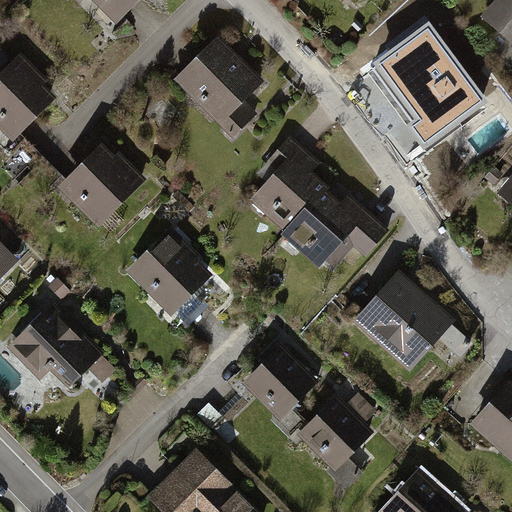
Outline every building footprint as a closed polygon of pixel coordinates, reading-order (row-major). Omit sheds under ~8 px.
[(89,0),(107,21),(131,0),(89,0)] [(341,0),(349,8),(357,0),(341,0)] [(511,0),(491,0),(478,15),(511,45),(511,0)] [(425,15),(378,48),(409,92),(432,77),(448,100),(472,83),(425,15)] [(260,81),(218,35),(171,78),(228,140),(256,114),(242,98),(260,81)] [(14,54),(0,66),(0,128),(8,137),(53,96),(14,54)] [(283,236),(324,191),(307,176),(319,162),(286,134),(261,162),(271,171),(245,201),(283,236)] [(96,137),(50,184),(89,221),(135,174),(96,137)] [(511,175),(496,195),(511,207),(511,175)] [(337,203),(324,191),(283,236),(314,264),(322,256),(333,266),(350,248),(363,260),(388,234),(345,195),(337,203)] [(160,230),(123,269),(168,311),(205,272),(160,230)] [(395,276),(352,323),(406,372),(426,350),(447,369),(470,344),(395,276)] [(45,302),(3,342),(35,376),(45,367),(62,385),(95,354),(45,302)] [(284,345),(240,383),(271,419),(280,412),(288,421),(313,399),(303,388),(314,379),(284,345)] [(511,388),(506,383),(469,425),(511,462),(511,388)] [(336,399),(295,436),(345,491),(360,478),(345,461),(371,438),(336,399)] [(252,511),(196,449),(145,493),(162,511),(252,511)] [(413,470),(377,511),(459,511),(461,511),(413,470)]
